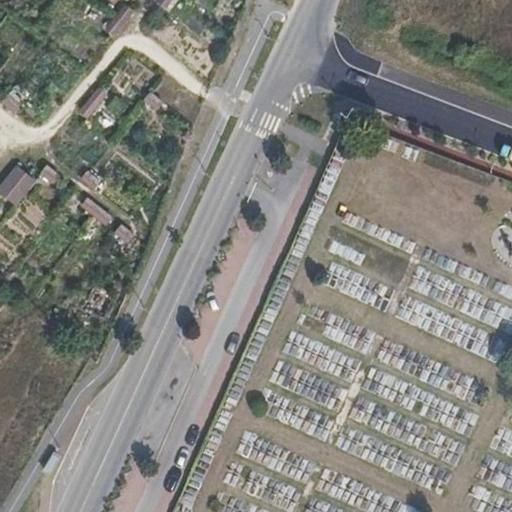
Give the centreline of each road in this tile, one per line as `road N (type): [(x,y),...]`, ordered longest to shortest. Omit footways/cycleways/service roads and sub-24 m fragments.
road 1 (tertiary): [(80,511),(295,59)]
road 2 (unclassified): [(511,143),(295,59)]
